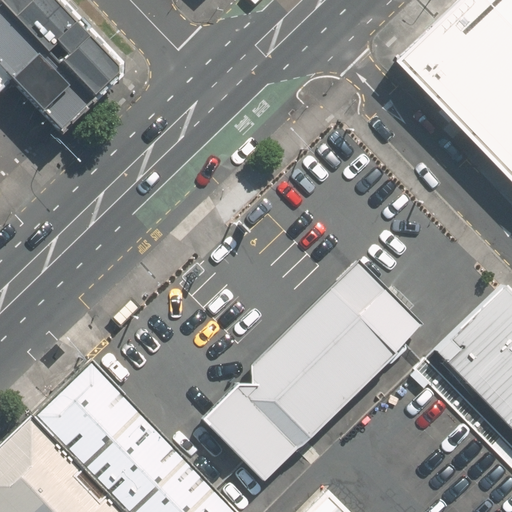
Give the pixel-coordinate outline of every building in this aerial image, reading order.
[(64,130),(125,68),(62,0),(0,0),(0,60),(20,83),(64,130)] [(511,0),(460,0),(400,57),(511,174),(511,0)] [(0,102),(20,83),(0,60),(0,102)] [(354,256),(195,416),(259,479),(418,320),(354,256)] [(511,431),(511,292),(501,281),(431,348),(511,431)] [(128,298),(111,315),(118,322),(135,305),(128,298)] [(125,511),(237,511),(88,354),(28,410),(125,511)] [(0,511),(125,511),(28,410),(0,436),(0,511)] [(346,511),(323,489),(299,511),(346,511)]
